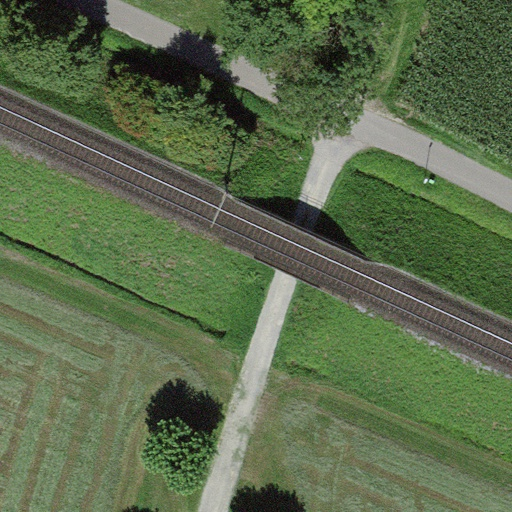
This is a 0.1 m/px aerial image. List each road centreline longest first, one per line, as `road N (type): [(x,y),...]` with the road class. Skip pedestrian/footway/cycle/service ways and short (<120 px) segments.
road 1 (track): [(345,121),(216,511)]
road 2 (track): [(345,121),(384,0)]
